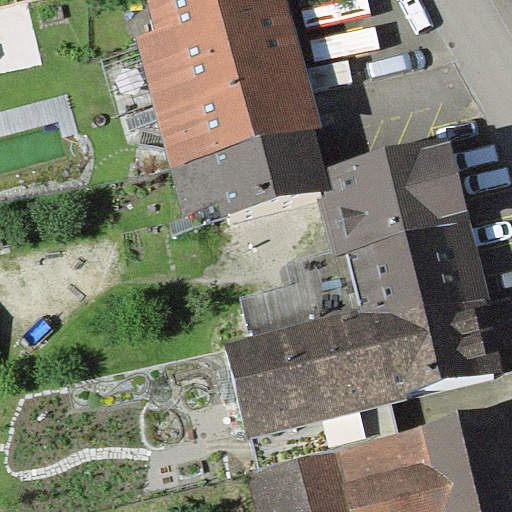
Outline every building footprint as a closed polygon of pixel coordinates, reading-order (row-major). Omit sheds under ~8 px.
[(140,49),(172,171),(300,139),(270,26),(273,26),(265,0),(154,0),(156,8),(151,8),(160,44),(140,49)] [(317,204),(300,139),(172,171),(186,221),(222,213),(226,227),(317,204)] [(242,310),(250,347),(363,322),(367,338),(472,312),(433,155),(328,181),(346,256),(328,261),(329,266),(296,274),(302,299),(283,303),(283,300),(242,310)] [(250,347),(221,353),(242,441),(489,383),(472,312),(367,338),(363,322),(250,347)] [(511,511),(511,417),(395,447),(394,444),(251,479),(260,511),(357,511),(404,501),(406,511),(511,511)]
